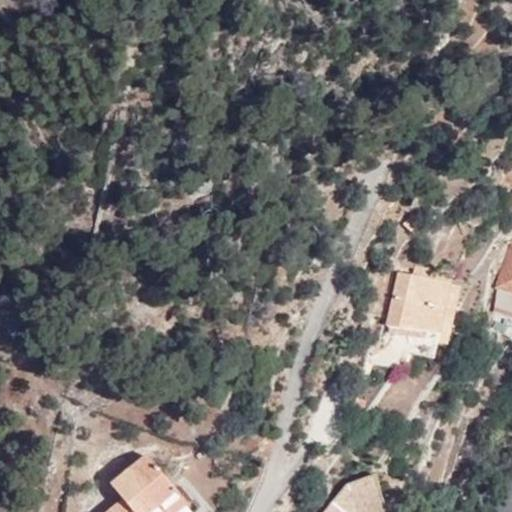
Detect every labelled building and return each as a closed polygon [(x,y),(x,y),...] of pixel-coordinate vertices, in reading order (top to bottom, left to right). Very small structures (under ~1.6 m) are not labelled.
[(511,320),(508,333),(511,333),(511,262),(497,308),(511,312),(511,320)] [(443,340),(454,287),(404,278),(392,332),(403,335),(397,367),(413,370),(416,355),(439,360),(443,340)] [(468,290),(454,287),(443,340),(458,344),(468,290)] [(112,485),(124,500),(109,511),(195,511),(199,509),(192,500),(187,504),(148,455),(112,485)] [(385,511),(375,476),(346,485),(323,511),(385,511)]
